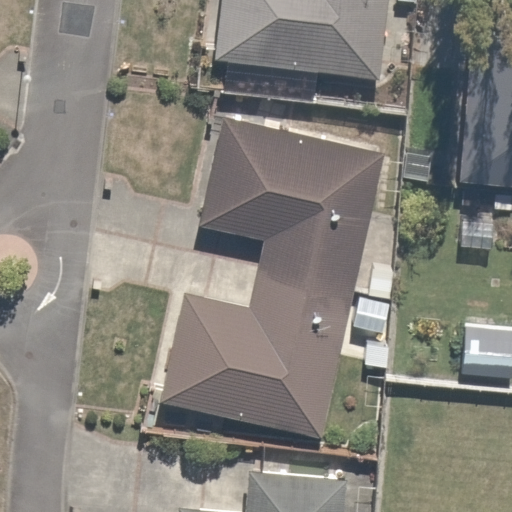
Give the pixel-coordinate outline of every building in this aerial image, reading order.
[(191,0),(183,90),(353,105),(363,0),(191,0)] [(356,168),(200,134),(176,244),(239,257),(233,287),(327,306),(356,168)] [(511,218),(493,218),(487,310),(511,311),(511,218)] [(151,310),(129,420),(297,454),(327,306),(233,287),(225,325),(151,310)] [(511,321),(442,313),(434,372),(511,381),(511,321)] [(322,511),(324,504),(230,496),(228,511),(322,511)]
